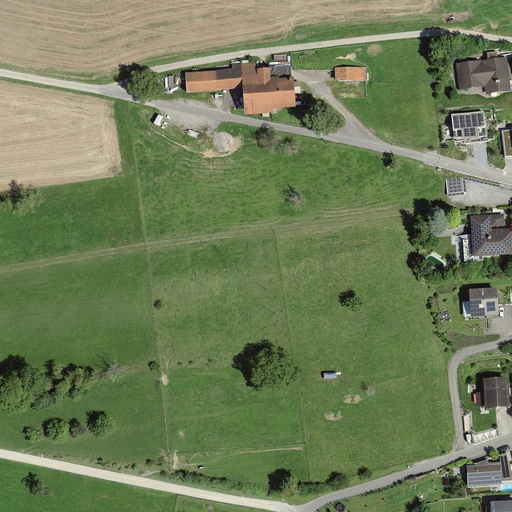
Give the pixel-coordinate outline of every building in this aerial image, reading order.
[(460,89),(485,86),(486,94),(510,92),(506,60),(458,65),(460,89)] [(270,70),(255,71),(255,64),(230,65),(231,72),(185,74),(186,94),(243,91),(244,115),(271,113),(271,110),(295,109),(294,83),(271,84),(270,70)] [(291,81),(289,66),(278,67),(280,82),(291,81)] [(368,69),(334,70),(335,83),(368,82),(368,69)] [(484,113),(451,116),(454,141),(486,138),(484,113)] [(511,129),(503,131),(506,157),(511,156),(511,129)] [(484,257),(511,256),(511,228),(504,229),(504,216),(469,218),(470,238),(463,238),(464,264),(484,263),(484,257)] [(470,291),(471,321),(500,319),(498,290),(470,291)] [(507,380),(484,381),(487,408),(470,409),(472,433),(475,435),(497,429),(497,419),(492,419),(492,408),(509,406),(507,380)] [(488,460),(467,467),(468,487),(502,486),(502,482),(511,481),(511,471),(511,466),(511,465),(511,451),(500,455),(501,465),(489,466),(488,460)] [(511,511),(511,501),(492,502),(492,511),(511,511)]
